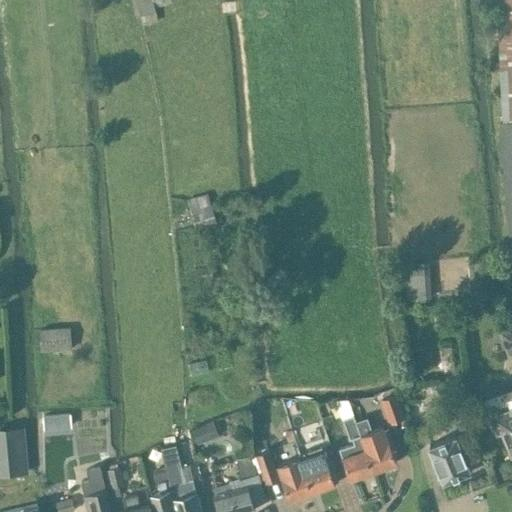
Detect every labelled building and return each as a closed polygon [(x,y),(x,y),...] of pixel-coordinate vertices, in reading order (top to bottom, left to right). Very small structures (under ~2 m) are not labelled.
[(511,0),(494,0),(502,122),(499,122),(509,234),(511,233),(511,0)] [(423,261),(406,262),(409,299),(426,298),(423,261)] [(511,326),(501,330),(507,348),(509,352),(511,350),(511,326)] [(72,349),(71,327),(39,328),(41,351),(72,349)] [(511,453),(511,389),(480,401),(493,435),(502,432),(510,454),(511,453)] [(395,395),(383,399),(391,421),(403,416),(395,395)] [(351,438),(362,434),(360,430),(356,416),(344,420),(351,438)] [(471,418),(469,417),(469,416),(467,416),(465,416),(464,416),(462,416),(461,417),(460,418),(459,420),(458,421),(458,422),(458,423),(458,424),(458,426),(458,427),(460,429),(460,430),(461,431),(463,432),(464,432),(466,432),(468,432),(469,431),(470,431),(471,430),(473,428),(473,427),(474,425),(474,424),(474,422),(473,420),(472,419),(471,418)] [(362,434),(366,446),(374,470),(396,462),(382,423),(360,430),(362,434)] [(292,430),(285,433),(288,443),(296,440),(293,432),(292,430)] [(20,431),(0,433),(0,478),(25,477),(20,431)] [(470,473),(456,434),(430,443),(444,482),(470,473)] [(165,445),(161,446),(177,511),(201,511),(193,478),(185,481),(174,436),(163,438),(165,445)] [(300,453),(299,453),(300,455),(301,456),(305,468),(313,491),(335,483),(327,460),(322,445),(310,449),(300,453)] [(350,478),(374,470),(366,446),(342,455),(350,478)] [(278,477),(269,450),(257,455),(266,481),(278,477)] [(264,478),(256,455),(236,460),(242,479),(239,480),(241,486),(233,488),(231,482),(213,488),(220,511),(246,511),(255,509),(253,503),(265,499),(259,480),(264,478)] [(300,455),(277,464),(289,499),(313,491),(305,468),(301,456),(300,455)] [(108,482),(104,466),(91,470),(94,480),(81,483),(85,495),(84,495),(87,511),(111,511),(106,488),(105,488),(104,483),(108,482)] [(125,484),(121,466),(108,469),(112,486),(125,484)] [(155,482),(169,479),(166,466),(152,470),(155,482)] [(160,491),(151,493),(156,511),(175,511),(170,488),(168,489),(166,480),(158,482),(160,491)] [(140,504),(138,494),(124,496),(127,507),(117,509),(117,511),(151,511),(150,502),(140,504)] [(65,511),(75,509),(71,498),(56,502),(58,511),(65,511)]
